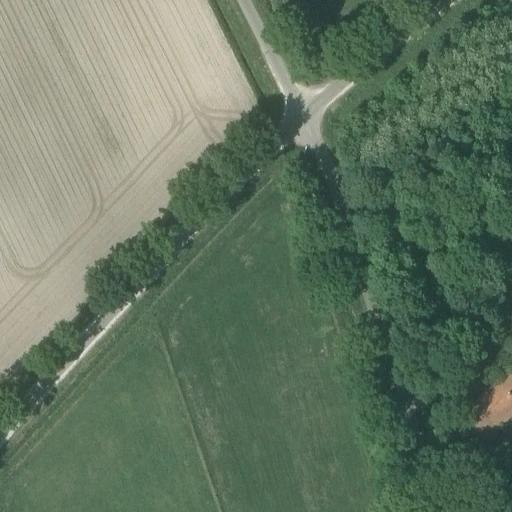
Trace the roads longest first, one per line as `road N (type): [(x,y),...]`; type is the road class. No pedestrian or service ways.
road 1 (unclassified): [(0,433),(298,116)]
road 2 (unclassified): [(437,511),(298,116)]
road 3 (unclassified): [(298,116),(447,0)]
road 4 (unclassified): [(298,116),(239,0)]
